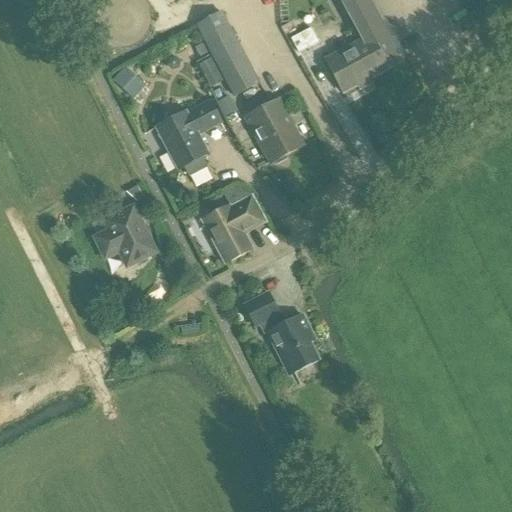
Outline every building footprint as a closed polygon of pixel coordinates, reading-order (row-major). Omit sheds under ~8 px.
[(367,0),(338,0),(348,16),(369,4),(367,0)] [(210,53),(234,98),(259,85),(221,14),(197,27),(205,43),(210,53)] [(364,38),(365,39),(324,61),(342,94),(402,63),(401,60),(405,58),(393,37),(388,40),(382,28),(364,38)] [(194,49),(199,59),(210,53),(205,43),(194,49)] [(322,64),(315,51),(302,57),(309,70),(322,64)] [(222,82),(210,59),(198,65),(210,88),(222,82)] [(179,171),(185,168),(190,178),(209,169),(203,158),(207,156),(196,135),(204,130),(205,132),(221,124),(210,102),(186,115),(185,113),(156,128),(179,171)] [(246,119),(271,165),(303,148),(278,102),(246,119)] [(244,235),(266,224),(248,191),(240,191),(225,199),(229,207),(201,222),(225,266),(253,251),(244,235)] [(127,268),(155,254),(132,209),(105,223),(109,233),(96,240),(105,259),(119,252),(127,268)] [(267,335),(279,359),(288,377),(319,362),(310,344),(315,341),(303,317),(282,327),(277,318),(279,317),(268,295),(244,306),(255,328),(267,323),(271,332),(267,335)]
